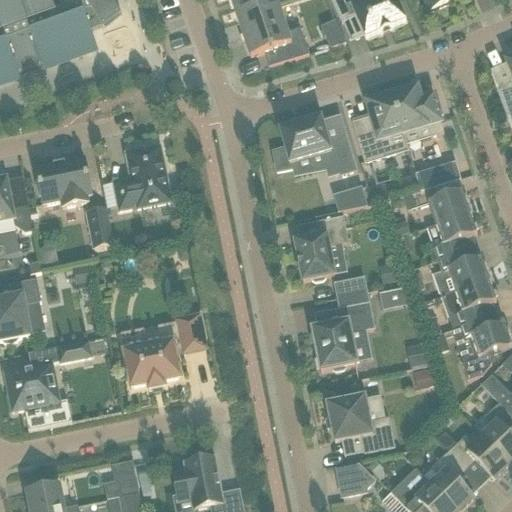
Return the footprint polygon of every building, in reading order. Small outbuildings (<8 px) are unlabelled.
[(0,0),(0,87),(20,80),(19,79),(19,77),(26,74),(42,69),(44,71),(60,66),(97,52),(97,50),(96,47),(91,33),(101,29),(103,32),(104,31),(103,30),(120,17),(121,18),(122,18),(112,5),(108,0),(83,0),(85,1),(62,10),(55,12),(50,0),(0,0)] [(229,0),(238,25),(279,11),(275,0),(229,0)] [(330,0),(334,8),(342,26),(356,20),(365,41),(380,35),(380,36),(392,31),(391,30),(406,24),(395,0),(376,0),(361,7),(357,0),(330,0)] [(422,0),(430,16),(448,7),(445,0),(422,0)] [(250,61),(264,57),(269,71),(309,58),(301,32),(288,36),(279,11),(238,25),(250,61)] [(336,23),(321,30),(331,52),(346,47),(336,23)] [(511,61),(505,64),(511,79),(509,88),(497,92),(508,123),(511,120),(511,61)] [(392,96),(391,96),(403,138),(428,131),(431,141),(444,137),(439,120),(443,118),(439,105),(435,107),(433,100),(421,104),(417,92),(406,96),(405,95),(404,95),(403,95),(402,95),(401,95),(400,95),(399,95),(398,95),(397,95),(396,95),(395,95),(394,95),(393,95),(392,96)] [(391,142),(403,138),(391,96),(388,97),(384,99),(381,101),(378,104),(367,107),(371,121),(352,126),(364,166),(395,157),(391,142)] [(357,175),(347,139),(331,144),(329,137),(326,138),(321,121),(303,126),(303,125),(293,128),(293,129),(280,133),(285,152),(273,156),(277,176),(294,173),(293,167),(322,158),(329,181),(339,178),(340,181),(357,175)] [(132,183),(114,187),(119,214),(137,211),(137,213),(171,206),(160,151),(126,158),(132,183)] [(36,174),(40,193),(43,209),(61,205),(62,211),(88,206),(87,200),(92,199),(84,162),(63,166),(61,170),(55,171),(55,170),(36,174)] [(421,195),(461,183),(456,166),(415,178),(421,195)] [(0,225),(14,222),(15,230),(25,237),(34,236),(29,209),(13,212),(10,200),(7,181),(0,181),(0,225)] [(374,207),(390,202),(386,188),(369,192),(374,207)] [(363,190),(346,195),(352,214),(369,211),(363,190)] [(428,208),(436,229),(470,217),(462,196),(428,208)] [(417,212),(412,199),(404,201),(409,215),(417,212)] [(86,215),(93,252),(96,265),(116,261),(106,211),(86,215)] [(470,217),(436,229),(443,249),(434,253),(438,265),(462,257),(458,245),(477,239),(470,217)] [(300,270),(303,286),(311,284),(315,286),(323,285),(326,281),(334,279),(329,252),(349,248),(343,221),(316,226),(319,241),(295,246),(298,261),(297,261),(297,263),(299,262),(300,268),(298,269),(299,271),(300,270)] [(396,241),(410,236),(406,224),(392,229),(396,241)] [(160,249),(158,238),(145,240),(147,252),(160,249)] [(179,252),(181,262),(192,260),(190,249),(179,252)] [(466,268),(462,257),(438,265),(442,276),(433,279),(440,301),(489,284),(481,263),(466,268)] [(30,277),(41,275),(39,265),(31,267),(29,269),(30,277)] [(94,283),(91,268),(74,271),(77,287),(94,283)] [(384,288),(400,285),(397,268),(380,271),(384,288)] [(0,345),(2,345),(6,348),(16,346),(19,342),(30,340),(30,338),(45,335),(40,307),(41,306),(37,283),(9,288),(12,303),(0,304),(0,345)] [(461,331),(485,322),(481,311),(496,306),(489,284),(440,301),(447,322),(457,318),(461,331)] [(404,291),(379,296),(382,312),(407,307),(404,291)] [(320,373),(321,375),(323,375),(332,373),(335,375),(344,374),(346,370),(355,368),(355,369),(357,368),(357,366),(356,366),(350,338),(375,333),(370,306),(339,313),(342,328),(314,333),(312,333),(313,335),(316,349),(315,349),(318,360),(321,373),(320,373)] [(295,313),(301,332),(310,329),(304,310),(295,313)] [(124,356),(131,392),(148,389),(149,394),(165,391),(164,386),(181,382),(176,357),(183,355),(183,357),(206,353),(199,319),(177,324),(177,328),(160,332),(163,348),(146,351),(143,335),(122,339),(125,356),(124,356)] [(485,322),(461,331),(466,343),(471,341),(478,362),(462,368),(468,385),(481,380),(490,369),(487,360),(492,358),(511,351),(511,350),(504,328),(489,334),(485,322)] [(431,344),(435,355),(447,351),(443,339),(431,344)] [(57,352),(60,367),(91,361),(88,346),(57,352)] [(407,351),(411,370),(431,366),(427,347),(407,351)] [(511,386),(511,356),(496,372),(511,386)] [(52,368),(5,377),(13,417),(24,414),(29,435),(35,433),(72,426),(67,403),(59,405),(52,368)] [(434,372),(414,376),(418,393),(438,388),(434,372)] [(481,389),(499,407),(511,421),(511,396),(510,398),(492,379),(481,389)] [(369,426),(365,401),(353,404),(350,401),(341,403),(339,406),(328,409),(335,446),(361,440),(364,458),(395,452),(389,422),(369,426)] [(491,433),(482,441),(508,468),(511,464),(511,440),(507,436),(511,431),(511,421),(499,407),(485,421),(491,433)] [(466,475),(476,466),(492,483),(508,468),(482,441),(474,449),(465,439),(448,456),(466,475)] [(456,484),(466,475),(448,456),(431,472),(440,481),(432,489),(425,482),(453,511),(461,511),(473,501),(456,484)] [(193,511),(205,511),(223,508),(214,462),(207,463),(206,458),(191,461),(192,467),(185,468),(187,476),(173,479),(177,499),(191,496),(193,511)] [(376,464),(369,470),(380,483),(385,479),(381,475),(384,472),(376,464)] [(134,484),(131,467),(114,470),(118,487),(134,484)] [(342,501),(367,497),(367,494),(375,486),(359,470),(337,474),(342,501)] [(453,511),(432,489),(425,482),(410,496),(407,492),(396,502),(405,511),(453,511)] [(28,496),(31,511),(62,511),(58,490),(28,496)] [(119,501),(121,511),(141,511),(139,497),(119,501)]
